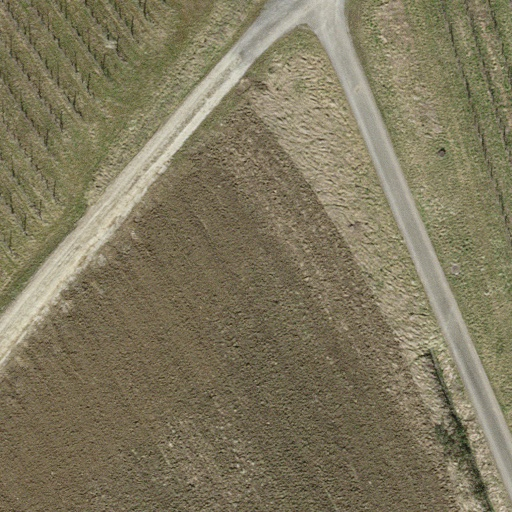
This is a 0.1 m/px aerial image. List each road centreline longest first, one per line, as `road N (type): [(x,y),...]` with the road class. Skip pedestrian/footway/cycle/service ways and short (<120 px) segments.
road 1 (track): [(511,447),(314,0)]
road 2 (track): [(316,3),(0,374)]
